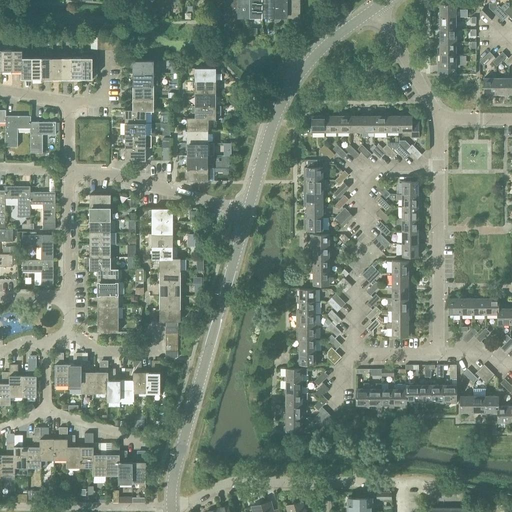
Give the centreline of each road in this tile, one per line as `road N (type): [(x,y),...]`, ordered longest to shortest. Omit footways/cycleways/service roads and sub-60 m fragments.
road 1 (tertiary): [(173,506),(248,218)]
road 2 (tertiary): [(248,218),(285,98),(305,67),(374,8)]
road 3 (residential): [(439,352),(440,120)]
road 4 (residential): [(71,174),(105,173),(248,218)]
road 5 (residential): [(326,483),(233,481),(173,506)]
road 6 (residential): [(439,352),(354,354),(339,370),(340,416)]
road 7 (residential): [(0,91),(69,102),(71,174)]
road 8 (residential): [(440,120),(374,8)]
road 9 (residential): [(71,174),(70,298)]
